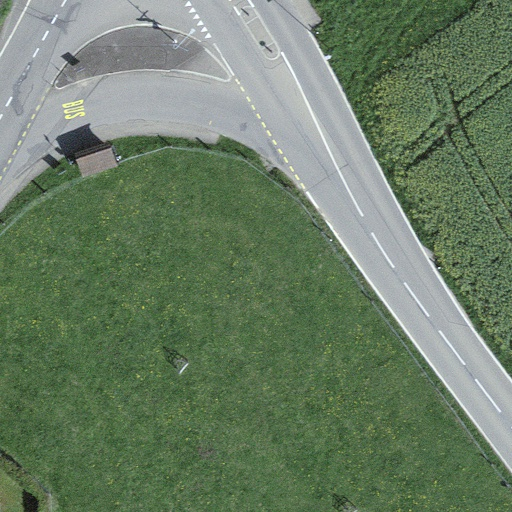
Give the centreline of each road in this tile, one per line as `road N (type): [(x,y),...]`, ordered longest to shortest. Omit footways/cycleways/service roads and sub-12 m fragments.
road 1 (tertiary): [(237,0),(414,300),(511,430)]
road 2 (tertiary): [(0,116),(66,0)]
